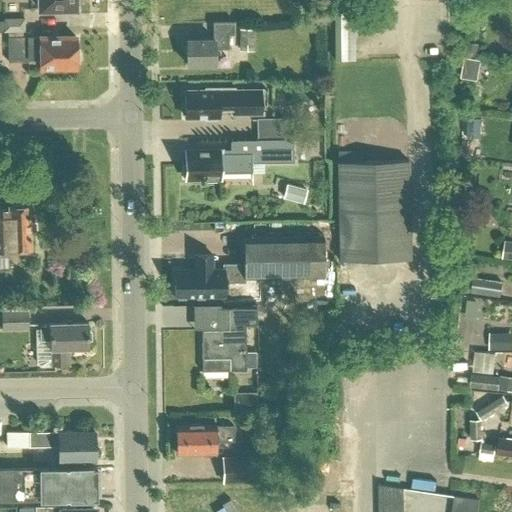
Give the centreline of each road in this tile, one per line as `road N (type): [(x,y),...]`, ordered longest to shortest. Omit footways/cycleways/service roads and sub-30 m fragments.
road 1 (tertiary): [(132,386),(130,114)]
road 2 (residential): [(0,388),(132,386)]
road 3 (unclassified): [(0,117),(130,114)]
road 4 (tertiary): [(135,511),(132,386)]
